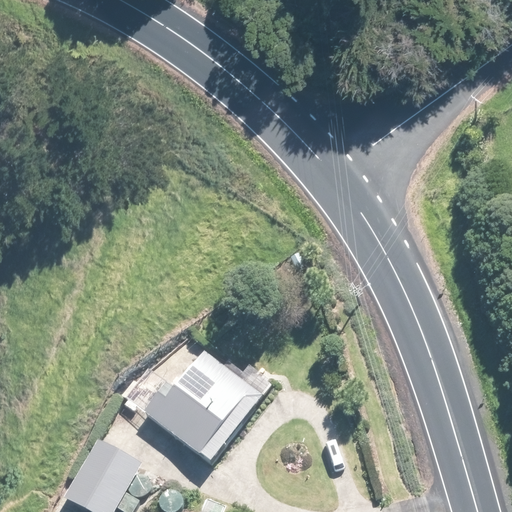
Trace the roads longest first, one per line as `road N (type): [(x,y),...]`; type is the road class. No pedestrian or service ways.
road 1 (tertiary): [(333,175),(408,298),(474,511)]
road 2 (tertiary): [(134,0),(190,28),(333,175)]
road 3 (unclassified): [(333,175),(511,38)]
